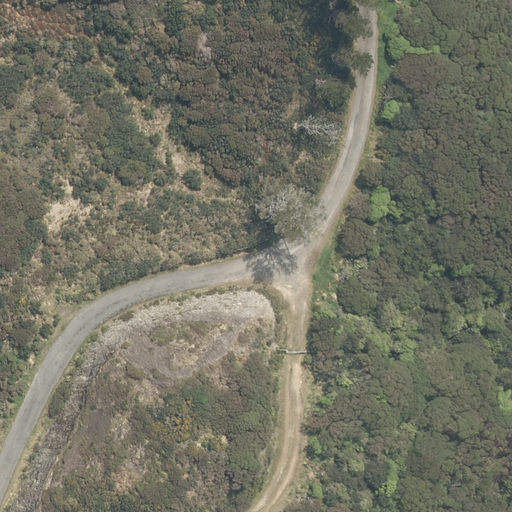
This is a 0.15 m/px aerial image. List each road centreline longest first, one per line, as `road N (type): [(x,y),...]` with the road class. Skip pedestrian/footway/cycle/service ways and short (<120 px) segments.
road 1 (unclassified): [(363,0),(358,108),(327,220),(269,269),(146,293),(81,321),(0,477)]
road 2 (track): [(269,269),(281,392),(257,511)]
